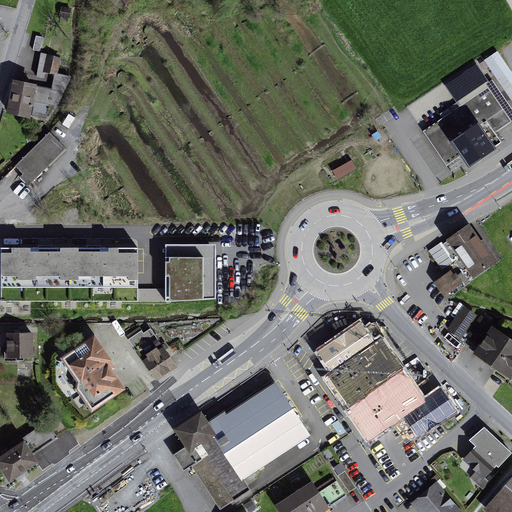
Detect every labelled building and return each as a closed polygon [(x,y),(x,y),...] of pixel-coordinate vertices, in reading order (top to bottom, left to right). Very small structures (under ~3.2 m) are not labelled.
[(61,6),(59,17),(70,19),(73,8),(61,6)] [(43,38),(36,36),(32,50),(40,52),(43,38)] [(511,101),(511,72),(498,52),(484,61),(511,101)] [(13,81),(6,114),(30,119),(30,118),(48,121),(72,77),(58,74),(62,56),(49,53),(48,55),(41,53),(36,77),(45,79),(46,74),(54,75),(52,88),(13,81)] [(451,96),(443,84),(424,97),(431,109),(451,96)] [(442,119),(423,132),(447,166),(460,157),(469,169),(497,150),(495,148),(502,142),(495,133),(511,121),(488,88),(460,107),(457,103),(439,115),(442,119)] [(20,177),(28,187),(67,150),(50,132),(15,166),(23,174),(20,177)] [(333,171),(337,179),(357,170),(353,162),(333,171)] [(498,261),(469,224),(446,241),(447,242),(443,245),(462,272),(467,280),(472,277),(473,280),(498,261)] [(215,244),(164,245),(165,304),(216,304),(215,244)] [(137,245),(22,247),(22,302),(138,302),(137,245)] [(451,271),(433,283),(446,300),(469,283),(467,280),(462,272),(457,275),(456,273),(454,275),(451,271)] [(139,303),(163,303),(164,290),(139,290),(139,303)] [(462,341),(478,317),(464,306),(447,331),(462,341)] [(482,341),(473,354),(509,380),(511,375),(511,340),(494,328),(496,326),(481,315),(468,333),(482,341)] [(318,353),(332,373),(375,344),(361,323),(318,353)] [(142,331),(128,340),(156,382),(177,368),(166,350),(169,348),(166,343),(162,345),(151,329),(144,333),(142,331)] [(33,333),(7,334),(8,359),(33,359),(33,333)] [(112,361),(95,335),(60,358),(76,380),(75,389),(91,413),(126,390),(112,370),(115,368),(111,362),(112,361)] [(325,378),(368,443),(393,426),(426,402),(424,399),(382,339),(375,344),(332,373),(325,378)] [(244,480),(311,436),(275,383),(227,415),(225,411),(208,422),(216,436),(213,438),(241,481),(244,480)] [(457,412),(441,388),(424,399),(426,402),(393,426),(406,444),(417,437),(418,439),(457,412)] [(205,458),(234,502),(250,490),(244,480),(241,481),(213,438),(216,436),(208,422),(201,412),(174,430),(185,447),(174,456),(184,472),(191,467),(205,458)] [(0,457),(0,469),(9,484),(39,463),(34,456),(59,439),(46,421),(18,441),(20,444),(0,457)] [(499,469),(511,454),(511,453),(484,428),(469,441),(475,446),(463,460),(475,473),(470,478),(483,490),(490,483),(486,479),(496,467),(499,469)] [(205,458),(191,467),(220,510),(234,502),(205,458)] [(429,488),(437,482),(440,479),(436,475),(426,484),(429,488)] [(334,478),(316,489),(328,507),(346,495),(334,478)] [(511,511),(511,480),(485,510),(486,511),(511,511)] [(316,489),(312,482),(275,506),(278,511),(325,511),(329,509),(328,507),(316,489)] [(429,488),(411,504),(417,511),(461,511),(437,482),(429,488)]
